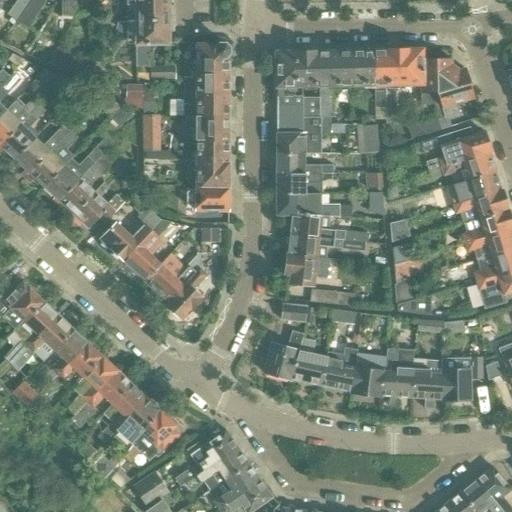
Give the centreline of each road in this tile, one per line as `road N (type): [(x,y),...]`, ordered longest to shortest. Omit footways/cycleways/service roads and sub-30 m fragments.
road 1 (residential): [(197,384),(244,293),(254,27)]
road 2 (residential): [(481,440),(415,496),(321,491),(288,477),(242,410)]
road 3 (residential): [(197,384),(0,207)]
road 4 (residential): [(481,440),(361,441),(242,410)]
road 5 (residential): [(254,27),(470,25)]
road 6 (residential): [(511,155),(470,25)]
